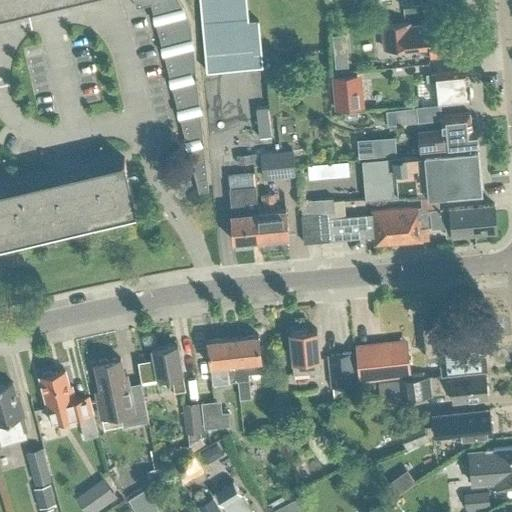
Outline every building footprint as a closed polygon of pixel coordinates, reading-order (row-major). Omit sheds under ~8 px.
[(136,208),(124,156),(122,157),(122,158),(0,186),(0,14),(60,0),(0,0),(0,234),(10,232),(11,238),(40,231),(38,226),(51,223),(52,228),(81,222),(79,216),(92,213),(93,218),(122,212),(120,206),(133,203),(134,209),(136,208)] [(134,0),(135,5),(151,2),(154,13),(182,6),(179,0),(134,0)] [(262,63),(261,49),(258,19),(248,20),(245,0),(199,0),(206,68),(262,63)] [(185,13),(155,20),(162,45),(192,37),(190,24),(185,13)] [(312,18),(312,37),(335,36),(335,17),(312,18)] [(429,27),(410,29),(409,20),(383,22),(384,46),(411,44),(411,42),(430,40),(431,53),(465,50),(465,46),(467,44),(466,38),(464,36),(463,22),(429,26),(429,27)] [(192,44),(163,52),(170,76),(195,70),(192,44)] [(334,66),(348,64),(346,49),(333,51),(334,66)] [(428,101),(438,100),(470,97),(470,94),(472,91),(471,86),(469,84),(469,81),(468,81),(467,67),(425,72),(428,101)] [(364,105),(361,71),(331,74),(334,107),(364,105)] [(193,77),(171,83),(178,108),(199,102),(196,77),(195,77),(193,77)] [(199,109),(179,115),(186,139),(202,135),(199,109)] [(441,114),(442,132),(419,135),(420,150),(477,145),(475,128),(471,128),(469,111),(441,114)] [(357,137),(358,155),(394,153),(393,135),(357,137)] [(201,142),(187,146),(199,190),(208,188),(203,142),(202,142),(201,142)] [(406,196),(431,193),(445,192),(481,189),(477,147),(442,150),(442,151),(362,158),(365,198),(405,194),(406,196)] [(295,174),(293,148),(260,151),(263,177),(295,174)] [(316,165),(356,163),(356,148),(315,149),(316,165)] [(232,239),(260,236),(258,209),(256,209),(254,183),(228,186),(232,239)] [(263,209),(258,209),(260,236),(288,234),(286,207),(276,208),(274,192),(262,193),(263,209)] [(333,196),(301,198),(302,213),(301,213),(303,241),(319,239),(316,212),(329,211),(329,210),(334,210),(333,199),(333,196)] [(494,202),(442,205),(443,217),(450,217),(452,233),(496,230),(494,202)] [(329,211),(316,212),(319,239),(367,235),(367,234),(372,233),(373,242),(423,239),(423,237),(428,237),(427,225),(446,223),(446,233),(452,233),(450,217),(443,217),(442,205),(439,206),(430,206),(430,212),(427,213),(427,205),(421,205),(371,208),(371,215),(365,215),(365,213),(344,215),(329,216),(329,211)] [(479,318),(423,324),(426,352),(426,356),(439,355),(440,369),(484,365),(486,365),(486,362),(482,320),(482,318),(479,318)] [(318,356),(319,356),(317,327),(290,330),(293,357),(292,357),(293,372),(319,370),(318,356)] [(251,395),(249,377),(248,371),(264,370),(263,356),(261,357),(258,333),(233,336),(237,378),(240,396),(251,395)] [(237,378),(233,336),(207,339),(210,363),(212,381),(237,378)] [(405,340),(357,345),(359,365),(360,376),(408,371),(406,350),(405,340)] [(152,347),(153,357),(138,359),(141,379),(172,374),(174,389),(185,387),(182,372),(177,342),(152,347)] [(355,382),(353,355),(352,350),(327,352),(329,385),(332,384),(333,396),(344,395),(343,383),(355,382)] [(128,383),(126,372),(123,373),(120,356),(107,359),(106,356),(99,358),(99,360),(95,361),(100,388),(95,389),(101,414),(120,410),(123,424),(148,419),(140,380),(128,383)] [(42,374),(39,374),(47,405),(51,421),(78,414),(84,436),(98,433),(89,399),(88,393),(74,396),(71,384),(69,384),(65,368),(52,371),(51,369),(42,372),(42,374)] [(443,372),(398,377),(390,379),(392,395),(392,398),(431,393),(431,391),(451,389),(452,398),(487,395),(487,392),(489,390),(488,383),(486,381),(485,370),(449,373),(449,378),(444,379),(443,372)] [(390,379),(377,381),(379,397),(392,395),(390,379)] [(26,435),(24,429),(27,428),(23,414),(24,414),(20,399),(18,400),(12,380),(0,383),(0,440),(1,442),(26,435)] [(204,426),(216,425),(230,423),(228,410),(216,411),(214,399),(201,400),(204,426)] [(201,435),(197,401),(183,402),(186,430),(187,430),(188,442),(182,446),(186,454),(205,442),(201,435)] [(491,428),(493,426),(492,420),(490,418),(488,408),(455,411),(455,412),(433,414),(434,427),(456,425),(457,435),(491,431),(491,428)] [(421,418),(414,421),(399,426),(407,446),(429,437),(421,418)] [(511,444),(468,448),(471,482),(488,480),(488,486),(511,483),(511,444)] [(51,476),(41,446),(26,450),(35,481),(51,476)] [(349,446),(340,450),(343,458),(353,454),(349,446)] [(412,456),(395,472),(405,483),(422,466),(412,456)] [(299,478),(311,473),(305,459),(293,464),(299,478)] [(154,466),(147,468),(149,479),(160,477),(158,465),(154,466)] [(106,496),(113,491),(104,478),(97,482),(106,496)] [(252,511),(232,478),(214,489),(227,511),(252,511)] [(55,502),(50,482),(33,486),(38,506),(55,502)] [(466,505),(489,503),(488,490),(465,492),(466,505)] [(223,511),(222,510),(212,494),(196,503),(198,507),(201,511),(223,511)] [(286,511),(282,503),(273,508),(274,510),(275,511),(286,511)]
